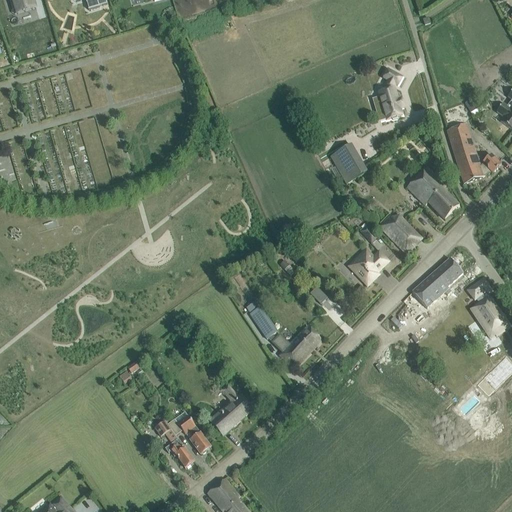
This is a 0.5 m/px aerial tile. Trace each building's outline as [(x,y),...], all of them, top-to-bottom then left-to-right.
[(7,0),(12,12),(30,6),(28,0),(7,0)] [(100,7),(108,5),(106,0),(85,0),(89,11),(100,8),(100,7)] [(203,9),(199,0),(184,0),(176,3),(180,16),(203,9)] [(388,71),(384,80),(388,82),(386,87),(387,92),(379,94),(386,121),(403,116),(401,109),(403,109),(400,100),(398,101),(394,88),(396,86),(397,87),(402,78),(388,71)] [(511,131),(511,93),(508,99),(511,101),(507,107),(504,105),(497,113),(504,119),(501,123),(511,131)] [(484,109),(477,98),(466,105),(473,116),(484,109)] [(493,175),(499,169),(502,166),(492,156),(483,164),(483,165),(481,167),(477,154),(476,154),(466,127),(450,132),(452,140),(450,141),(456,162),(464,185),(485,178),(484,177),(492,174),(493,175)] [(351,146),(331,158),(347,185),(367,173),(351,146)] [(445,221),(460,207),(443,191),(446,187),(436,177),(437,176),(436,174),(434,175),(427,169),(407,189),(425,207),(428,204),(445,221)] [(380,227),(400,248),(407,256),(422,241),(400,217),(395,221),(391,217),(380,227)] [(361,233),(372,245),(378,239),(367,227),(361,233)] [(389,263),(379,253),(373,258),(366,251),(349,268),(368,287),(379,276),(377,274),(389,263)] [(464,275),(450,260),(413,294),(427,310),(445,294),(447,296),(451,293),(448,289),(464,275)] [(290,267),(286,262),(281,267),(291,278),(295,273),(290,267)] [(477,307),(491,299),(488,295),(492,292),(484,280),(467,291),(477,306),(477,307)] [(317,288),(310,295),(321,306),(328,299),(317,288)] [(511,328),(491,299),(477,307),(472,311),(489,339),(495,336),(496,338),(503,334),(511,328)] [(252,315),(251,316),(268,341),(269,340),(274,336),(277,334),(260,309),(259,309),(255,303),(247,308),(252,315)] [(451,308),(428,327),(436,337),(459,317),(451,308)] [(322,342),(315,335),(308,328),(290,346),(283,339),(280,342),(274,336),(269,340),(274,344),(275,343),(277,345),(276,346),(283,353),(280,356),(287,363),(295,370),(322,342)] [(511,375),(500,356),(487,365),(508,399),(511,396),(511,375)] [(131,375),(140,369),(136,362),(127,369),(131,375)] [(253,411),(246,404),(241,398),(239,399),(228,387),(223,392),(232,403),(210,422),(223,438),(253,411)] [(211,448),(188,417),(185,413),(167,426),(171,431),(175,437),(182,431),(185,435),(188,433),(193,439),(190,441),(201,456),(211,448)] [(171,431),(167,426),(165,423),(155,431),(161,439),(171,431)] [(195,463),(178,441),(165,450),(169,454),(171,453),(175,458),(176,457),(186,470),(195,463)] [(241,499),(227,483),(225,480),(208,495),(222,511),(224,511),(225,511),(248,511),(239,501),(241,499)] [(71,511),(61,499),(49,509),(48,507),(42,511),(71,511)]
